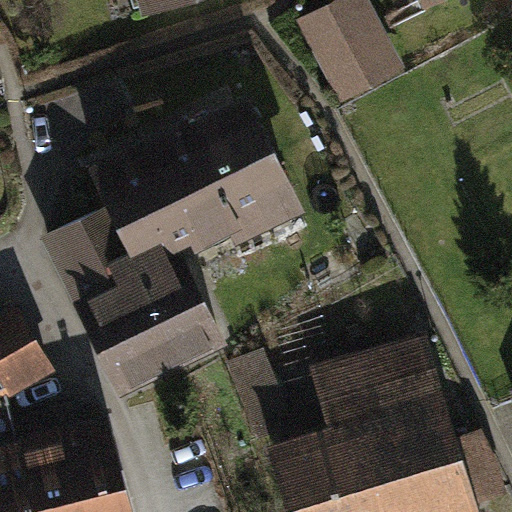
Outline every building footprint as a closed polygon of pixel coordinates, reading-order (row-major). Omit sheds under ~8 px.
[(137,0),(144,19),(201,0),(137,0)] [(371,0),(338,0),(300,20),(344,102),(408,68),(371,0)] [(422,0),(428,10),(449,0),(422,0)] [(124,395),(226,343),(184,257),(230,236),(236,247),(303,214),(249,98),(188,126),(185,120),(98,162),(117,200),(44,235),(124,395)] [(18,308),(0,318),(0,391),(7,387),(50,362),(18,308)] [(331,427),(270,447),(291,511),(477,511),(474,500),(503,490),(483,431),(456,439),(421,333),(312,369),(331,427)] [(260,347),(228,360),(256,431),(288,418),(260,347)] [(130,511),(105,412),(20,435),(7,387),(0,391),(0,511),(130,511)]
